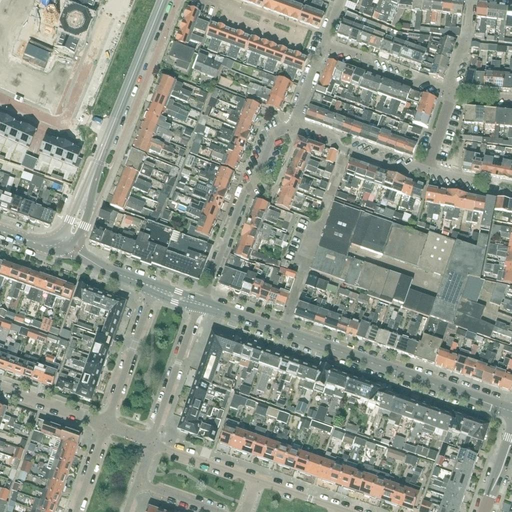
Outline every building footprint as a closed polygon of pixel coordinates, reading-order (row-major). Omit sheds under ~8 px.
[(87,0),(76,0),(73,9),(90,16),(95,3),(87,0)] [(254,0),(252,6),(262,9),(264,0),(254,0)] [(272,13),(277,0),(267,0),(264,10),(272,13)] [(282,1),(282,0),(277,0),(272,13),(281,16),(286,2),(282,1)] [(289,19),(296,0),(290,0),(289,3),(286,2),(281,16),(289,19)] [(299,7),(301,0),(296,0),(289,19),(298,22),(303,8),(299,7)] [(309,27),(318,2),(313,0),(310,10),(305,9),(300,23),(309,27)] [(365,10),(369,0),(364,0),(361,8),(365,10)] [(377,0),(380,1),(380,0),(369,0),(365,10),(363,15),(372,19),(376,9),(372,7),(374,0),(377,0)] [(384,17),(389,5),(390,0),(380,0),(380,1),(376,9),(372,19),(377,21),(379,15),(384,17)] [(398,8),(401,0),(390,0),(389,5),(384,17),(382,23),(386,24),(393,6),(398,8)] [(412,11),(413,0),(401,0),(398,8),(391,26),(396,28),(403,10),(412,11)] [(419,33),(420,28),(422,12),(423,0),(413,0),(412,11),(417,12),(414,32),(419,33)] [(430,25),(431,24),(433,0),(423,0),(422,12),(427,13),(426,25),(430,25)] [(442,14),(443,0),(433,0),(431,24),(435,25),(437,14),(442,14)] [(450,29),(451,24),(454,1),(449,0),(443,0),(442,14),(447,15),(446,23),(445,28),(450,29)] [(462,17),(464,2),(454,1),(451,24),(450,29),(449,32),(449,36),(459,38),(460,30),(455,29),(456,16),(462,17)] [(319,14),(323,3),(318,2),(309,27),(319,30),(324,16),(319,14)] [(356,6),(352,4),(346,2),(344,8),(354,11),(356,6)] [(484,41),(486,27),(489,5),(478,4),(476,19),(482,20),(480,35),(475,34),(474,40),(484,41)] [(497,21),(499,6),(489,5),(486,27),(491,28),(490,30),(495,31),(497,21)] [(507,23),(508,8),(499,6),(497,21),(501,22),(499,43),(504,43),(504,39),(506,29),(507,23)] [(73,9),(62,36),(79,42),(90,16),(73,9)] [(198,20),(200,14),(189,9),(184,21),(207,29),(209,24),(198,20)] [(354,26),(357,17),(347,13),(343,22),(354,26)] [(361,24),(363,19),(357,17),(354,26),(348,41),(359,45),(364,30),(365,27),(366,24),(363,23),(363,25),(363,27),(362,29),(358,27),(360,23),(361,24)] [(206,34),(207,29),(184,21),(180,32),(192,36),(195,30),(206,34)] [(348,41),(354,26),(343,22),(338,37),(348,41)] [(213,53),(222,28),(212,24),(207,39),(212,41),(208,51),(213,53)] [(375,33),(369,48),(379,52),(385,37),(386,34),(388,29),(384,28),(378,26),(377,28),(375,33)] [(373,30),(365,27),(364,30),(359,45),(369,48),(375,33),(377,28),(374,27),(373,29),(373,30)] [(226,46),(231,31),(222,28),(213,53),(217,55),(221,44),(226,46)] [(232,60),(241,35),(231,31),(226,46),(230,47),(227,58),(232,60)] [(192,36),(180,32),(176,43),(188,48),(190,41),(201,45),(203,40),(192,36)] [(404,44),(400,43),(403,34),(398,33),(397,36),(395,41),(390,56),(400,60),(406,45),(408,39),(404,38),(404,40),(404,42),(404,44)] [(245,53),(250,38),(241,35),(232,60),(236,62),(240,51),(245,53)] [(395,41),(397,36),(394,35),(393,37),(394,38),(393,40),(385,37),(379,52),(390,56),(395,41)] [(62,36),(58,48),(74,55),(79,42),(62,36)] [(428,42),(429,38),(421,36),(418,42),(416,48),(410,63),(421,67),(422,63),(426,54),(427,50),(425,49),(424,51),(421,50),(424,42),(428,42)] [(252,67),(261,42),(252,39),(247,53),(251,54),(247,65),(252,67)] [(453,52),(456,41),(442,39),(440,44),(434,42),(433,44),(432,44),(431,46),(453,52)] [(264,59),(269,45),(261,42),(252,67),(256,69),(260,58),(264,59)] [(416,48),(418,43),(415,42),(414,44),(415,46),(414,48),(406,45),(400,60),(410,63),(416,48)] [(268,73),(278,48),(269,45),(264,59),(268,61),(264,72),(268,73)] [(453,52),(431,46),(429,45),(428,49),(437,52),(436,57),(450,62),(453,52)] [(187,73),(194,54),(175,47),(170,59),(177,62),(174,68),(175,69),(176,69),(187,73)] [(281,66),(286,52),(278,48),(268,73),(273,75),(277,64),(281,66)] [(511,48),(509,70),(505,69),(504,76),(503,92),(511,92),(511,88),(511,48)] [(201,75),(207,60),(209,54),(200,50),(200,52),(198,57),(199,57),(194,72),(201,75)] [(289,81),(298,56),(288,52),(283,67),(288,68),(284,79),(289,81)] [(434,61),(427,58),(428,55),(426,54),(422,63),(447,71),(450,62),(436,57),(434,61)] [(302,74),(307,59),(298,56),(289,81),(293,83),(297,72),(302,74)] [(216,80),(221,68),(224,59),(216,57),(214,63),(207,60),(201,75),(216,80)] [(475,89),(477,61),(478,57),(472,57),(462,88),(475,89)] [(224,59),(221,68),(223,69),(230,71),(234,63),(224,59)] [(338,64),(328,61),(322,76),(322,77),(332,80),(338,64)] [(479,63),(479,62),(477,61),(475,89),(484,90),(486,74),(481,74),(482,64),(479,63)] [(443,82),(447,71),(422,63),(421,67),(420,69),(431,72),(429,77),(443,82)] [(493,91),(496,63),(492,63),(491,68),(486,68),(486,74),(484,90),(493,91)] [(498,65),(498,63),(496,63),(493,91),(503,92),(504,76),(499,75),(500,65),(498,65)] [(341,84),(347,68),(338,64),(332,80),(326,96),(330,98),(336,82),(341,84)] [(345,101),(356,71),(347,68),(341,84),(339,89),(343,91),(340,99),(345,101)] [(359,89),(365,74),(356,71),(345,101),(354,104),(356,99),(353,98),(356,88),(359,89)] [(277,79),(267,75),(260,72),(258,77),(265,80),(264,84),(273,88),(288,94),(288,92),(289,92),(291,89),(290,88),(291,84),(277,79)] [(363,107),(374,78),(365,74),(359,89),(364,91),(360,101),(356,99),(354,104),(358,105),(362,107),(363,107)] [(189,99),(191,95),(181,91),(183,85),(162,77),(158,87),(183,97),(189,99)] [(326,96),(332,80),(322,77),(316,93),(326,96)] [(378,96),(378,95),(383,81),(374,78),(363,107),(368,109),(374,94),(378,96)] [(387,98),(393,84),(383,81),(378,95),(382,97),(377,112),(381,114),(383,109),(387,98)] [(272,92),(262,88),(251,84),(249,89),(284,103),(285,99),(286,100),(288,96),(287,95),(288,94),(273,88),(272,92)] [(390,117),(391,117),(402,88),(393,84),(387,98),(391,100),(387,111),(383,109),(381,114),(390,117)] [(189,99),(183,97),(158,87),(154,96),(170,102),(171,98),(187,104),(189,99)] [(407,104),(408,101),(410,96),(411,91),(402,88),(391,117),(400,120),(401,117),(396,115),(401,103),(406,105),(407,104)] [(211,99),(216,101),(220,91),(215,89),(211,99)] [(282,111),(284,107),(283,106),(284,103),(249,89),(247,94),(268,102),(266,107),(280,112),(281,110),(282,111)] [(422,95),(411,91),(410,96),(420,100),(419,105),(434,110),(437,100),(422,95)] [(204,105),(208,96),(200,93),(197,102),(204,105)] [(324,98),(315,95),(315,94),(312,102),(305,121),(314,124),(319,111),(324,98)] [(188,120),(189,115),(168,106),(170,102),(154,96),(151,105),(176,115),(188,120)] [(257,117),(258,115),(259,115),(260,112),(259,111),(261,107),(236,98),(234,103),(239,105),(237,109),(242,111),(257,117)] [(328,114),(333,101),(325,98),(322,107),(327,109),(325,113),(319,111),(314,124),(324,127),(328,114)] [(218,101),(216,101),(211,99),(208,108),(212,110),(214,110),(218,101)] [(343,108),(344,105),(341,104),(338,102),(333,116),(328,114),(324,127),(332,130),(338,113),(339,110),(340,108),(343,108)] [(188,120),(176,115),(151,105),(147,114),(162,120),(164,115),(186,124),(188,120)] [(431,120),(434,110),(419,105),(416,114),(431,120)] [(350,136),(354,124),(356,118),(353,117),(354,114),(352,114),(354,108),(350,107),(346,120),(341,133),(350,136)] [(212,110),(208,108),(207,108),(204,117),(208,119),(213,121),(215,117),(210,115),(212,110)] [(466,109),(466,108),(464,125),(470,125),(469,136),(464,135),(463,141),(472,142),(473,137),(473,138),(475,109),(466,109)] [(257,117),(242,111),(237,109),(236,113),(229,110),(227,115),(229,116),(254,126),(255,122),(256,122),(257,119),(256,118),(257,117)] [(484,126),(485,110),(475,109),(473,138),(473,137),(472,142),(482,144),(483,136),(478,136),(478,126),(484,126)] [(341,133),(346,120),(339,118),(342,111),(339,110),(338,113),(332,130),(341,133)] [(431,120),(416,114),(408,111),(404,110),(401,117),(400,120),(400,121),(403,122),(406,115),(415,118),(413,124),(428,129),(431,120)] [(494,133),(496,111),(487,110),(485,131),(490,132),(490,133),(494,133)] [(359,139),(368,113),(369,113),(364,111),(361,120),(356,118),(354,124),(350,136),(359,139)] [(504,128),(506,112),(496,111),(494,133),(494,140),(493,145),(503,146),(503,142),(503,141),(498,140),(498,138),(499,127),(504,128)] [(511,148),(511,112),(506,112),(504,128),(509,128),(508,142),(503,142),(503,146),(503,147),(511,148)] [(369,124),(373,114),(369,113),(368,113),(359,139),(368,143),(374,126),(369,124)] [(161,124),(162,120),(147,114),(144,123),(169,133),(171,128),(161,124)] [(208,119),(204,117),(202,116),(198,125),(202,127),(205,128),(208,119)] [(252,129),(254,126),(229,116),(227,121),(237,125),(235,129),(250,135),(251,133),(252,133),(253,130),(252,129)] [(385,123),(386,119),(382,117),(378,128),(374,126),(368,143),(377,146),(381,133),(385,123)] [(3,118),(0,125),(0,135),(7,139),(14,123),(3,118)] [(392,132),(392,130),(393,129),(388,128),(391,121),(386,119),(385,123),(381,133),(377,146),(386,149),(392,132)] [(14,123),(7,139),(18,144),(25,128),(14,123)] [(171,133),(169,133),(144,123),(140,132),(155,138),(161,140),(163,136),(172,139),(174,135),(171,133)] [(394,152),(404,125),(400,124),(397,132),(392,130),(392,132),(386,149),(394,152)] [(405,138),(409,127),(404,125),(394,152),(403,155),(408,142),(409,139),(405,138)] [(25,128),(18,144),(30,149),(36,133),(25,128)] [(420,137),(422,132),(413,128),(411,134),(420,137)] [(250,135),(235,129),(234,133),(224,130),(222,135),(246,144),(248,141),(249,141),(250,137),(249,137),(250,135)] [(188,130),(185,136),(191,138),(193,132),(188,130)] [(173,155),(175,151),(153,142),(155,138),(140,132),(136,141),(162,151),(173,155)] [(245,147),(246,144),(222,135),(220,140),(230,143),(228,148),(243,153),(244,152),(245,151),(246,149),(245,147)] [(47,138),(41,154),(52,158),(59,142),(47,138)] [(188,147),(190,141),(184,139),(181,145),(188,147)] [(306,142),(300,140),(297,141),(293,150),(294,150),(297,152),(311,157),(321,160),(324,149),(306,142)] [(412,158),(418,142),(416,141),(413,140),(412,144),(408,142),(403,155),(412,158)] [(160,155),(162,151),(136,141),(133,149),(148,156),(150,151),(160,155)] [(59,142),(52,158),(64,163),(70,147),(59,142)] [(197,157),(201,146),(194,144),(190,154),(197,157)] [(474,160),(476,153),(477,145),(473,144),(471,152),(466,151),(462,172),(472,174),(474,160)] [(228,148),(227,152),(210,145),(209,150),(213,152),(239,162),(241,159),(242,158),(243,156),(242,155),(243,154),(243,153),(228,148)] [(481,175),(483,162),(486,150),(487,146),(481,145),(480,154),(476,153),(474,160),(472,174),(481,175)] [(70,147),(64,163),(75,167),(75,169),(78,170),(82,162),(78,161),(82,152),(70,147)] [(145,163),(147,157),(132,151),(128,161),(153,170),(155,167),(145,163)] [(333,165),(337,153),(330,151),(326,162),(333,165)] [(237,170),(239,166),(238,166),(239,162),(213,152),(211,157),(223,162),(221,166),(235,172),(236,170),(237,170)] [(311,157),(297,152),(296,153),(295,152),(294,156),(295,157),(293,161),(317,170),(319,165),(309,161),(311,157)] [(191,168),(195,159),(189,156),(185,166),(191,168)] [(26,157),(21,168),(27,171),(32,160),(26,157)] [(181,169),(185,160),(179,157),(175,167),(181,169)] [(490,177),(493,160),(494,157),(491,157),(490,164),(483,162),(481,175),(490,177)] [(498,165),(499,158),(494,157),(493,160),(490,177),(499,179),(502,166),(498,165)] [(509,181),(511,168),(505,167),(506,159),(503,159),(502,166),(499,179),(509,181)] [(32,160),(27,171),(33,173),(37,162),(32,160)] [(150,179),(152,175),(153,170),(128,161),(125,169),(139,175),(150,179)] [(317,170),(293,161),(292,164),(291,164),(289,168),(290,168),(290,169),(289,170),(304,175),(305,171),(315,175),(317,170)] [(351,191),(352,188),(360,164),(351,161),(343,181),(348,183),(346,189),(351,191)] [(364,182),(369,168),(360,164),(352,188),(357,190),(360,181),(364,182)] [(325,173),(331,175),(334,167),(328,165),(325,173)] [(235,174),(220,169),(212,166),(210,170),(206,169),(204,174),(231,184),(232,181),(233,181),(234,177),(235,174)] [(170,177),(175,179),(179,170),(172,168),(169,177),(170,177)] [(370,195),(379,171),(369,168),(364,182),(369,184),(365,193),(370,195)] [(149,190),(151,186),(137,180),(139,175),(125,169),(121,179),(145,189),(149,190)] [(189,178),(191,173),(184,170),(181,175),(189,178)] [(304,175),(289,170),(289,171),(288,171),(286,175),(287,176),(286,179),(289,180),(310,188),(312,183),(302,179),(304,175)] [(388,174),(379,171),(370,195),(375,197),(378,187),(383,189),(388,174)] [(227,193),(228,193),(227,193),(228,192),(229,191),(230,189),(230,187),(231,184),(204,174),(201,172),(199,177),(209,181),(207,185),(213,187),(227,193)] [(388,202),(397,177),(388,174),(383,189),(387,190),(383,200),(388,202)] [(0,205),(9,181),(10,179),(5,177),(0,190),(0,205)] [(177,180),(175,179),(170,177),(167,179),(165,185),(173,189),(177,180)] [(401,195),(406,180),(397,177),(388,202),(394,203),(397,194),(401,195)] [(149,190),(145,189),(121,179),(117,188),(131,194),(133,189),(147,195),(149,190)] [(310,188),(289,180),(286,179),(285,182),(284,182),(282,186),(283,186),(282,188),(297,194),(298,189),(308,193),(310,188)] [(407,181),(406,180),(401,195),(405,197),(402,206),(407,208),(416,184),(407,181)] [(9,214),(14,199),(9,197),(13,183),(9,181),(0,205),(0,210),(3,212),(3,213),(6,214),(7,213),(9,214)] [(19,217),(28,192),(31,186),(32,183),(27,181),(20,201),(14,199),(9,214),(10,214),(10,215),(14,217),(15,216),(19,217)] [(326,191),(328,184),(321,182),(319,189),(326,191)] [(425,187),(416,184),(407,208),(405,214),(411,217),(413,210),(412,210),(415,200),(420,202),(425,187)] [(173,189),(165,185),(161,195),(169,198),(173,189)] [(213,187),(207,185),(206,185),(205,189),(197,186),(195,191),(224,202),(225,199),(226,198),(227,196),(227,195),(227,193),(213,187)] [(29,221),(35,206),(29,204),(35,187),(31,186),(28,192),(19,217),(24,219),(23,220),(28,222),(28,220),(29,221)] [(143,210),(145,205),(129,199),(131,194),(117,188),(114,198),(138,207),(143,210)] [(295,198),(297,194),(282,188),(282,190),(280,190),(279,193),(280,194),(279,197),(303,207),(305,202),(295,198)] [(432,220),(433,216),(438,190),(428,188),(428,189),(425,204),(430,205),(427,219),(432,220)] [(323,200),(325,194),(316,190),(314,197),(323,200)] [(447,192),(438,190),(433,216),(438,217),(440,207),(445,207),(448,192),(447,192)] [(40,225),(49,198),(51,193),(46,191),(43,202),(41,208),(35,206),(29,221),(31,221),(31,223),(34,224),(35,223),(40,225)] [(222,210),(222,209),(223,206),(222,206),(224,202),(195,191),(193,196),(207,201),(206,206),(220,211),(221,210),(222,210)] [(452,221),(452,220),(457,194),(448,192),(445,207),(444,212),(447,213),(446,220),(452,221)] [(176,204),(179,195),(174,193),(171,202),(176,204)] [(347,202),(349,197),(339,193),(337,199),(347,202)] [(464,211),(467,196),(457,194),(452,220),(457,221),(459,210),(464,211)] [(168,201),(169,198),(161,195),(157,204),(158,205),(164,207),(167,200),(168,201)] [(467,196),(464,211),(468,212),(466,222),(471,223),(476,198),(467,196)] [(301,212),(303,207),(279,197),(277,200),(276,201),(275,203),(276,205),(275,207),(289,212),(291,208),(301,212)] [(49,211),(53,199),(49,198),(40,225),(44,226),(44,227),(49,229),(49,228),(50,228),(50,229),(51,229),(56,213),(49,211)] [(143,210),(138,207),(114,198),(110,207),(124,212),(126,208),(141,214),(145,215),(146,211),(143,210)] [(483,215),(486,200),(476,198),(471,223),(477,225),(479,214),(483,215)] [(511,202),(497,199),(496,202),(494,211),(511,215),(511,202)] [(494,211),(496,202),(486,200),(483,215),(476,250),(457,243),(444,278),(436,300),(430,319),(429,320),(421,344),(416,360),(435,366),(440,351),(447,329),(449,325),(452,326),(457,312),(462,300),(464,294),(466,289),(467,284),(470,279),(480,281),(493,217),(494,211)] [(270,206),(256,201),(255,202),(254,202),(252,207),(253,207),(252,210),(276,220),(278,215),(268,211),(270,206)] [(220,211),(206,206),(200,203),(198,207),(190,204),(188,209),(192,211),(217,220),(218,217),(219,218),(220,213),(219,213),(220,212),(220,211)] [(375,211),(375,209),(377,206),(367,203),(365,208),(375,211)] [(365,240),(373,218),(334,204),(325,229),(334,232),(335,230),(365,240)] [(160,215),(164,207),(158,205),(155,213),(160,215)] [(113,212),(108,211),(103,208),(99,219),(106,221),(104,226),(106,226),(104,231),(95,228),(90,243),(91,244),(92,245),(95,246),(96,245),(101,247),(113,212)] [(213,230),(214,228),(215,227),(216,225),(215,224),(217,220),(192,211),(188,209),(187,209),(185,214),(200,219),(198,224),(213,230)] [(374,214),(383,217),(384,213),(375,209),(375,211),(374,214)] [(393,218),(395,213),(386,209),(384,213),(383,217),(392,221),(393,218)] [(276,220),(252,210),(251,213),(250,213),(248,218),(249,218),(249,219),(263,225),(265,221),(274,225),(276,220)] [(511,215),(494,211),(493,217),(508,220),(507,224),(511,225),(511,215)] [(111,234),(118,214),(113,212),(101,247),(105,248),(105,250),(110,251),(110,250),(111,251),(116,235),(111,234)] [(160,215),(155,213),(151,212),(147,222),(156,225),(160,215)] [(395,213),(393,218),(402,221),(404,217),(395,213)] [(284,223),(290,225),(293,216),(287,214),(284,223)] [(404,217),(402,221),(409,224),(411,217),(405,214),(404,217)] [(131,226),(133,220),(127,218),(125,224),(131,226)] [(382,256),(386,246),(393,225),(373,218),(365,240),(362,249),(382,256)] [(263,225),(249,219),(248,221),(247,220),(245,225),(246,226),(245,229),(269,238),(273,240),(276,234),(271,232),(272,229),(263,225)] [(133,220),(131,226),(139,228),(141,222),(133,220)] [(165,229),(147,223),(144,224),(144,223),(137,243),(132,258),(142,261),(141,262),(180,276),(180,275),(186,277),(185,278),(197,282),(197,281),(199,282),(208,258),(212,247),(207,245),(198,242),(174,234),(175,232),(165,229)] [(287,232),(290,225),(284,223),(281,230),(287,232)] [(430,231),(431,227),(426,226),(426,225),(418,223),(417,227),(430,231)] [(213,230),(198,224),(197,228),(187,224),(185,229),(189,231),(187,237),(198,240),(198,242),(207,245),(209,239),(211,235),(212,236),(213,232),(212,231),(213,230)] [(410,254),(417,233),(393,225),(386,246),(392,248),(398,250),(394,260),(400,262),(404,252),(410,254)] [(511,235),(511,229),(494,226),(492,231),(499,233),(501,233),(511,235)] [(269,238),(245,229),(244,232),(242,231),(240,236),(242,237),(241,238),(256,244),(257,239),(267,243),(269,238)] [(335,230),(334,232),(325,229),(321,240),(322,240),(322,238),(351,248),(351,246),(362,249),(365,240),(335,230)] [(132,241),(134,234),(129,232),(128,234),(121,254),(126,256),(126,258),(129,259),(131,258),(132,258),(137,243),(132,241)] [(418,269),(428,237),(417,233),(410,254),(406,264),(414,267),(418,269)] [(458,241),(459,235),(459,234),(452,233),(451,239),(458,241)] [(511,235),(501,233),(500,238),(510,240),(509,245),(511,245),(511,235)] [(121,254),(128,234),(126,234),(124,238),(116,235),(111,251),(112,251),(113,253),(116,254),(117,253),(121,254)] [(444,278),(457,243),(429,234),(428,237),(418,269),(424,271),(444,278)] [(283,243),(286,244),(288,237),(282,235),(279,242),(283,243)] [(459,235),(458,241),(458,242),(467,244),(469,237),(459,235)] [(261,245),(256,244),(241,238),(241,239),(240,238),(238,243),(239,243),(239,244),(238,247),(262,256),(264,251),(259,250),(261,245)] [(511,255),(511,245),(509,245),(509,249),(490,245),(489,250),(511,255)] [(345,283),(353,260),(347,258),(329,251),(319,248),(320,247),(319,246),(311,271),(345,283)] [(388,258),(392,248),(386,246),(382,256),(388,258)] [(280,264),(262,256),(238,247),(237,250),(235,250),(233,255),(235,255),(234,256),(249,262),(250,257),(266,264),(266,265),(273,266),(278,268),(280,264)] [(394,260),(398,250),(392,248),(388,258),(394,260)] [(511,265),(511,255),(489,250),(488,256),(506,260),(505,264),(511,265)] [(406,264),(410,254),(404,252),(400,262),(406,264)] [(235,261),(236,259),(230,256),(219,286),(229,290),(240,263),(235,261)] [(365,264),(364,264),(353,260),(345,283),(344,284),(356,288),(365,264)] [(288,270),(290,263),(283,261),(281,267),(288,270)] [(10,264),(9,264),(5,263),(0,278),(0,290),(0,291),(4,279),(9,281),(14,266),(13,266),(12,265),(10,264)] [(242,271),(244,264),(240,263),(229,290),(235,292),(235,294),(238,295),(240,294),(241,294),(247,277),(239,274),(240,270),(242,271)] [(511,265),(505,264),(499,263),(499,267),(486,264),(485,270),(493,271),(511,275),(511,265)] [(377,268),(368,265),(365,264),(356,288),(369,293),(377,268)] [(20,267),(15,266),(15,267),(14,266),(9,281),(7,285),(12,286),(8,298),(12,300),(12,299),(23,269),(20,268),(20,267)] [(258,275),(261,267),(256,266),(253,276),(248,274),(247,277),(241,294),(250,297),(258,275)] [(258,300),(263,286),(259,284),(265,267),(261,266),(258,275),(250,297),(258,300)] [(390,273),(377,268),(369,293),(367,296),(380,301),(390,273)] [(25,270),(23,269),(12,299),(16,300),(22,285),(26,287),(31,272),(30,272),(29,271),(27,270),(25,270)] [(267,303),(276,277),(278,271),(274,269),(268,287),(263,286),(258,300),(267,303)] [(297,274),(291,272),(288,271),(285,278),(290,279),(285,293),(281,292),(275,306),(275,308),(275,311),(277,312),(280,313),(282,310),(283,311),(283,313),(297,274)] [(511,285),(511,275),(493,271),(492,277),(502,279),(501,284),(511,285)] [(31,272),(26,287),(24,292),(29,294),(27,300),(31,301),(40,276),(37,275),(37,273),(34,272),(33,273),(31,272)] [(401,277),(390,273),(380,301),(391,305),(393,301),(401,277)] [(48,277),(43,275),(43,277),(40,276),(31,301),(35,303),(39,291),(44,293),(49,279),(48,278),(48,277)] [(276,290),(280,279),(276,277),(267,303),(275,306),(281,292),(276,290)] [(315,289),(318,280),(308,277),(305,286),(315,289)] [(413,281),(404,278),(401,277),(393,301),(404,305),(405,305),(409,291),(413,281)] [(55,281),(54,280),(52,279),(51,279),(49,279),(44,293),(48,295),(44,306),(48,308),(57,282),(55,281)] [(482,289),(485,282),(480,281),(470,279),(467,284),(482,289)] [(325,293),(326,291),(328,286),(328,283),(319,280),(318,280),(315,289),(325,293)] [(61,282),(60,283),(57,282),(48,308),(52,309),(56,298),(61,299),(66,285),(65,284),(64,283),(61,282)] [(480,294),(482,289),(467,284),(466,289),(480,294)] [(505,296),(508,287),(496,284),(494,292),(505,296)] [(72,287),(72,286),(69,285),(68,286),(66,285),(61,299),(66,301),(62,313),(66,314),(75,288),(72,287)] [(81,310),(82,304),(88,289),(78,286),(70,308),(76,310),(76,308),(81,310)] [(336,295),(338,289),(328,286),(326,291),(336,295)] [(88,289),(82,304),(87,306),(84,313),(89,314),(97,293),(93,292),(93,291),(88,289)] [(348,299),(350,293),(340,289),(338,295),(348,299)] [(478,300),(480,294),(466,289),(464,294),(478,300)] [(423,296),(419,295),(409,291),(405,305),(404,305),(403,309),(416,314),(423,296)] [(503,301),(505,296),(494,292),(492,298),(503,301)] [(101,294),(100,295),(97,293),(89,314),(98,318),(100,314),(106,296),(101,294)] [(350,293),(348,299),(355,301),(357,296),(350,293)] [(304,320),(309,307),(311,301),(305,298),(306,295),(302,294),(294,318),(304,321),(304,320)] [(476,305),(478,300),(464,294),(462,300),(476,305)] [(368,305),(370,298),(361,295),(358,302),(368,305)] [(111,298),(106,296),(100,314),(104,316),(103,319),(108,321),(110,314),(115,300),(111,298)] [(436,300),(426,297),(423,296),(416,314),(430,319),(436,300)] [(500,308),(503,301),(492,298),(490,304),(500,308)] [(314,325),(322,301),(319,299),(315,309),(309,307),(304,320),(304,321),(314,325)] [(124,307),(125,304),(120,300),(118,301),(115,300),(110,314),(108,321),(103,332),(102,338),(112,341),(115,333),(117,334),(126,308),(124,307)] [(485,308),(476,305),(462,300),(452,326),(456,328),(475,334),(479,321),(480,322),(485,308)] [(325,307),(326,302),(322,301),(314,325),(324,328),(329,314),(323,312),(325,307)] [(345,320),(348,310),(344,308),(343,313),(341,318),(340,320),(336,332),(346,336),(351,322),(345,320)] [(336,332),(340,320),(341,318),(329,314),(324,328),(336,332)] [(361,324),(364,316),(360,314),(357,324),(351,322),(346,336),(356,339),(361,324)] [(23,324),(25,318),(16,315),(14,321),(23,324)] [(365,342),(374,316),(369,315),(366,326),(361,324),(356,339),(357,339),(359,341),(360,341),(362,341),(365,342)] [(375,329),(379,318),(374,316),(365,342),(369,343),(370,344),(372,345),(373,345),(375,345),(380,330),(375,329)] [(395,352),(400,337),(395,336),(402,318),(397,316),(395,323),(386,349),(389,350),(390,351),(392,352),(394,352),(395,352)] [(414,359),(419,344),(414,342),(423,318),(418,317),(415,325),(413,330),(405,356),(408,357),(409,358),(411,359),(412,358),(414,359)] [(32,327),(34,321),(25,318),(23,324),(32,327)] [(10,332),(10,331),(12,325),(12,324),(4,321),(1,328),(10,332)] [(40,330),(42,324),(34,321),(32,327),(40,330)] [(483,337),(484,333),(487,324),(480,322),(479,321),(475,334),(483,337)] [(506,326),(506,325),(497,321),(495,327),(494,328),(511,334),(511,324),(511,325),(510,327),(506,326)] [(386,349),(395,323),(390,322),(386,333),(381,331),(377,346),(378,346),(379,348),(381,348),(382,348),(386,349)] [(405,356),(413,330),(415,325),(411,323),(405,339),(400,337),(395,352),(397,353),(398,354),(400,355),(401,354),(405,356)] [(49,334),(51,327),(42,324),(40,330),(49,334)] [(490,339),(493,332),(494,328),(495,327),(487,324),(484,333),(483,337),(490,339)] [(19,334),(21,328),(12,325),(10,331),(19,334)] [(51,327),(49,334),(58,337),(60,331),(51,327)] [(21,328),(19,334),(18,336),(27,339),(30,331),(21,328)] [(511,344),(511,334),(494,328),(493,332),(511,339),(511,340),(511,344)] [(102,338),(103,332),(94,329),(92,335),(97,336),(102,338)] [(68,340),(71,333),(63,330),(60,337),(68,340)] [(465,338),(467,333),(457,330),(456,335),(465,338)] [(35,341),(38,334),(32,332),(29,339),(35,341)] [(209,343),(199,372),(217,378),(220,371),(217,370),(222,356),(228,338),(221,336),(221,335),(214,333),(214,334),(212,334),(211,334),(211,335),(212,335),(211,338),(209,337),(207,343),(209,343)] [(475,341),(476,337),(477,336),(467,333),(465,338),(465,339),(474,342),(475,341)] [(45,344),(47,337),(39,334),(36,341),(45,344)] [(56,345),(58,339),(49,335),(46,342),(56,345)] [(112,341),(102,338),(97,336),(96,341),(83,336),(81,341),(88,344),(109,351),(110,347),(111,347),(113,342),(112,341)] [(233,340),(228,338),(222,356),(217,370),(220,371),(217,378),(223,380),(237,341),(233,339),(233,340)] [(444,370),(453,344),(454,340),(449,338),(444,353),(440,351),(435,366),(434,367),(444,370)] [(247,342),(242,341),(241,342),(237,341),(223,380),(228,382),(235,363),(239,364),(241,360),(247,342)] [(244,381),(246,374),(255,349),(251,347),(252,344),(247,342),(241,360),(245,361),(243,368),(244,369),(240,379),(244,381)] [(14,375),(19,361),(15,360),(20,346),(15,344),(14,348),(13,350),(5,371),(8,372),(7,373),(13,375),(13,374),(14,375)] [(107,356),(109,351),(88,344),(87,348),(92,350),(90,356),(106,362),(108,356),(107,356)] [(454,356),(457,345),(453,344),(444,370),(453,373),(458,358),(454,356)] [(472,380),(477,364),(472,363),(478,347),(473,346),(472,350),(463,377),(472,380)] [(492,354),(494,348),(489,346),(486,355),(481,354),(477,364),(472,380),(481,383),(492,354)] [(5,371),(13,350),(14,348),(9,347),(7,351),(3,350),(0,358),(0,370),(3,372),(3,371),(5,371)] [(259,350),(255,349),(246,374),(250,375),(252,372),(253,369),(258,371),(259,366),(265,351),(259,349),(259,350)] [(463,377),(472,350),(467,349),(463,359),(458,358),(453,373),(463,377)] [(261,392),(266,377),(274,355),(270,354),(270,353),(265,351),(259,366),(264,368),(261,375),(263,375),(257,391),(261,392)] [(491,386),(496,371),(491,369),(496,355),(492,354),(481,383),(491,386)] [(278,357),(274,355),(266,377),(261,392),(265,394),(270,378),(271,378),(273,371),(278,373),(283,357),(278,356),(278,357)] [(42,384),(51,358),(47,356),(43,368),(37,366),(32,381),(42,384)] [(106,362),(90,356),(89,361),(81,358),(79,363),(81,363),(102,371),(103,367),(104,367),(106,362)] [(28,363),(30,358),(25,357),(24,359),(20,358),(19,361),(14,375),(15,375),(16,376),(19,378),(20,377),(23,378),(28,363)] [(281,394),(285,383),(292,362),(289,360),(289,359),(283,357),(278,373),(282,374),(280,381),(281,382),(277,393),(281,394)] [(39,362),(30,358),(28,363),(23,378),(26,379),(26,380),(30,381),(31,380),(32,381),(37,366),(39,362)] [(53,365),(55,359),(51,358),(42,384),(52,388),(60,367),(53,365)] [(500,390),(510,361),(505,360),(503,365),(499,364),(496,371),(491,386),(500,390)] [(99,382),(101,376),(100,376),(102,371),(81,363),(79,363),(74,361),(72,366),(74,366),(80,368),(85,370),(83,376),(99,382)] [(511,364),(511,363),(511,361),(510,361),(500,390),(510,393),(511,387),(511,376),(510,376),(511,370),(511,364)] [(297,362),(296,363),(292,362),(285,383),(289,385),(292,378),(296,379),(302,364),(297,362)] [(307,367),(307,366),(302,364),(296,379),(301,381),(298,388),(303,390),(311,368),(307,367)] [(312,393),(313,391),(322,367),(321,367),(320,370),(315,368),(314,369),(311,368),(303,390),(312,393)] [(332,371),(332,370),(322,367),(313,391),(323,394),(331,371),(332,371)] [(337,373),(332,371),(331,371),(323,394),(328,396),(328,395),(333,396),(340,375),(337,374),(337,373)] [(217,378),(199,372),(198,372),(196,377),(197,377),(196,381),(223,391),(227,392),(231,393),(232,390),(233,384),(228,382),(223,380),(217,378)] [(99,382),(83,376),(80,375),(77,381),(75,380),(74,384),(95,392),(96,387),(97,387),(99,382)] [(344,376),(344,377),(340,375),(333,396),(343,400),(344,395),(350,378),(344,376)] [(352,411),(356,399),(362,383),(356,381),(357,380),(350,378),(344,395),(352,398),(350,404),(348,410),(352,411)] [(74,384),(66,382),(59,379),(56,389),(62,391),(63,388),(71,391),(70,394),(76,396),(85,399),(84,401),(90,403),(90,401),(91,402),(95,392),(74,384)] [(221,396),(223,391),(196,381),(194,385),(193,385),(191,391),(207,396),(214,399),(216,394),(221,396)] [(368,384),(367,385),(362,383),(356,399),(368,403),(374,386),(368,384)] [(249,397),(251,389),(242,386),(239,394),(249,397)] [(380,389),(381,388),(374,386),(368,403),(367,407),(374,410),(376,406),(380,408),(385,393),(386,391),(380,389)] [(205,400),(207,396),(191,391),(190,396),(191,396),(189,400),(213,409),(215,404),(205,400)] [(391,396),(386,394),(386,393),(385,393),(380,408),(378,414),(377,416),(376,420),(373,427),(378,429),(384,412),(391,414),(397,396),(391,395),(391,396)] [(234,396),(232,403),(236,405),(239,403),(241,399),(234,396)] [(407,401),(402,400),(402,398),(397,396),(391,414),(388,421),(396,424),(395,427),(399,428),(402,418),(408,401),(407,401)] [(213,409),(189,400),(188,404),(187,404),(185,409),(207,417),(211,418),(214,409),(213,409)] [(254,410),(256,404),(248,401),(246,407),(254,410)] [(284,410),(286,403),(279,401),(276,408),(284,410)] [(409,402),(409,401),(408,401),(402,418),(413,422),(419,404),(414,402),(413,404),(409,402)] [(425,408),(425,406),(419,404),(413,422),(425,426),(431,409),(429,409),(425,408)] [(296,410),(295,413),(304,417),(306,411),(297,408),(296,410)] [(213,430),(215,425),(206,422),(207,417),(185,409),(183,415),(184,415),(183,419),(213,430)] [(277,420),(280,412),(269,409),(266,416),(277,420)] [(431,410),(431,409),(425,426),(436,430),(442,412),(437,410),(436,411),(431,410)] [(314,420),(317,414),(309,411),(307,418),(314,420)] [(452,417),(447,415),(448,414),(442,412),(436,430),(434,434),(442,437),(440,442),(444,444),(448,431),(454,415),(453,417),(452,416),(452,417)] [(286,424),(289,416),(281,413),(278,421),(286,424)] [(324,423),(326,418),(318,415),(316,421),(324,423)] [(460,417),(454,415),(448,431),(444,444),(448,445),(453,433),(460,435),(466,418),(460,416),(460,417)] [(471,421),(472,420),(466,418),(460,435),(471,439),(477,422),(476,422),(471,421)] [(213,430),(183,419),(182,419),(179,426),(180,427),(179,429),(178,429),(178,430),(179,430),(180,431),(180,432),(188,434),(197,437),(199,431),(206,433),(204,439),(214,442),(218,431),(213,430)] [(309,431),(310,427),(311,424),(301,420),(298,427),(309,431)] [(81,440),(82,437),(81,437),(82,436),(38,421),(34,432),(37,433),(56,440),(62,442),(78,447),(78,446),(79,446),(80,444),(79,444),(81,440)] [(321,431),(323,425),(312,422),(311,424),(310,427),(321,431)] [(478,423),(477,422),(471,439),(475,441),(470,455),(477,457),(482,443),(483,443),(489,427),(487,426),(487,425),(483,424),(483,425),(478,423)] [(19,431),(20,427),(15,425),(9,423),(7,427),(19,431)] [(231,449),(237,432),(239,427),(234,425),(232,430),(226,428),(220,445),(231,449)] [(323,425),(321,431),(331,435),(333,429),(323,425)] [(357,436),(359,429),(348,425),(345,431),(357,436)] [(253,456),(262,430),(256,428),(253,437),(248,436),(241,453),(247,455),(247,454),(253,456)] [(263,461),(269,443),(263,441),(266,432),(262,430),(253,456),(257,458),(257,459),(263,461)] [(284,468),(290,450),(291,447),(286,445),(289,439),(287,438),(289,433),(285,431),(283,437),(274,463),(278,465),(278,466),(284,468)] [(334,431),(332,437),(342,441),(345,435),(334,431)] [(241,453),(248,436),(237,432),(231,449),(236,450),(236,451),(241,453)] [(274,463),(283,437),(278,435),(276,440),(271,438),(269,443),(263,461),(268,463),(269,462),(274,463)] [(354,444),(356,439),(345,435),(342,444),(353,447),(354,444)] [(402,451),(405,441),(395,438),(392,447),(402,451)] [(356,439),(354,444),(364,448),(367,442),(356,439)] [(19,449),(25,451),(28,442),(22,440),(19,449)] [(62,442),(56,440),(53,450),(74,457),(78,447),(78,448),(78,447),(62,442)] [(374,452),(376,446),(368,444),(366,449),(374,452)] [(34,454),(36,447),(30,445),(28,452),(34,454)] [(295,471),(300,454),(302,448),(292,445),(291,447),(290,450),(284,468),(289,470),(290,469),(295,471)] [(328,483),(334,466),(328,464),(334,447),(329,446),(318,479),(323,480),(322,482),(328,483)] [(427,456),(429,451),(419,447),(417,453),(416,453),(415,455),(424,459),(425,455),(427,456)] [(24,451),(19,449),(17,448),(13,459),(21,461),(24,451)] [(74,457),(53,450),(51,449),(47,459),(50,460),(71,467),(74,457)] [(439,457),(444,459),(447,450),(442,449),(439,457)] [(395,460),(397,453),(389,450),(386,457),(395,460)] [(435,462),(438,454),(430,451),(427,459),(435,462)] [(372,469),(373,468),(378,453),(374,452),(369,467),(369,468),(372,469)] [(478,459),(476,459),(477,457),(470,455),(466,454),(462,452),(461,452),(458,459),(452,457),(450,461),(473,469),(475,463),(476,464),(478,459)] [(397,453),(395,460),(402,463),(405,456),(397,453)] [(305,476),(311,458),(300,454),(295,471),(300,472),(299,474),(305,476)] [(339,486),(344,470),(348,458),(343,456),(342,460),(337,459),(334,466),(328,483),(333,485),(334,484),(339,486)] [(415,467),(418,459),(408,456),(405,464),(415,467)] [(21,461),(13,459),(12,458),(9,466),(12,468),(12,470),(17,472),(21,461)] [(316,478),(321,461),(311,458),(305,476),(311,477),(311,476),(316,478)] [(67,477),(71,467),(50,460),(48,466),(45,466),(43,467),(43,469),(51,472),(67,477)] [(470,481),(472,475),(471,475),(473,469),(450,461),(449,465),(455,468),(453,475),(470,481)] [(21,473),(28,475),(31,465),(24,462),(20,472),(21,473)] [(369,468),(369,467),(364,466),(361,475),(355,473),(349,491),(355,493),(355,492),(360,493),(369,468)] [(372,469),(369,468),(360,493),(365,495),(364,496),(370,498),(376,481),(379,473),(373,471),(374,469),(373,468),(372,469)] [(413,511),(421,490),(416,488),(421,471),(415,469),(413,477),(412,480),(408,492),(402,508),(413,511)] [(437,479),(440,470),(435,469),(432,477),(437,479)] [(14,482),(17,472),(12,470),(9,480),(13,482),(14,482)] [(349,491),(355,473),(344,470),(339,486),(344,488),(343,489),(349,491)] [(66,482),(67,477),(51,472),(48,482),(65,488),(67,482),(66,482)] [(25,482),(28,475),(21,473),(19,480),(25,482)] [(468,486),(470,481),(453,475),(450,482),(444,480),(443,484),(465,492),(467,486),(468,486)] [(381,501),(389,478),(385,476),(382,483),(376,481),(370,498),(376,500),(376,499),(381,501)] [(391,506),(397,488),(391,486),(393,479),(389,478),(381,501),(386,502),(385,504),(391,506)] [(408,492),(412,480),(407,478),(402,490),(397,488),(391,506),(397,507),(397,506),(402,508),(408,492)] [(13,482),(9,480),(8,480),(4,490),(10,492),(13,482)] [(14,492),(17,494),(21,484),(16,482),(12,492),(14,492)] [(63,493),(65,488),(48,482),(45,492),(60,497),(62,493),(63,493)] [(462,503),(464,498),(463,497),(465,492),(443,484),(441,488),(447,490),(445,497),(462,503)] [(60,497),(45,492),(37,489),(33,488),(32,491),(43,495),(41,502),(58,508),(60,502),(59,502),(60,497)] [(2,490),(0,496),(0,500),(6,502),(10,492),(4,490),(2,490)] [(460,509),(462,503),(445,497),(442,505),(437,503),(436,507),(438,508),(441,509),(450,511),(457,511),(459,509),(460,509)] [(12,511),(15,504),(11,502),(7,511),(12,511)] [(56,511),(58,508),(41,502),(39,508),(27,504),(26,508),(38,511),(56,511)] [(429,511),(432,506),(430,505),(423,503),(420,511),(429,511)]
